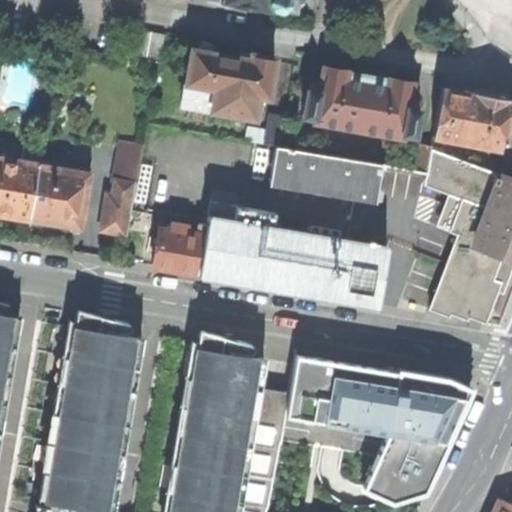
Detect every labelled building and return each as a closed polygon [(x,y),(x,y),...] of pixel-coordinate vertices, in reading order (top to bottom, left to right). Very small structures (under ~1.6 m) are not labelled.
[(219,0),(222,0),(221,3),(226,4),(226,0),(231,0),(235,1),(235,5),(239,6),(240,1),(250,3),(250,8),(255,9),(255,4),(265,6),(264,10),(268,11),(269,9),(271,9),(271,7),(298,12),(300,12),(301,8),(299,8),(300,0),(219,0)] [(139,27),(133,54),(160,60),(166,32),(139,27)] [(193,45),(182,104),(255,118),(259,95),(268,97),(275,56),(252,52),(251,58),(232,54),(216,52),(217,48),(214,44),(209,42),(202,41),(198,42),(193,45)] [(7,99),(28,104),(37,64),(16,59),(7,99)] [(314,117),(314,121),(358,129),(368,73),(348,69),(324,65),(319,91),(314,117)] [(368,73),(358,129),(402,137),(403,133),(408,106),(412,81),(389,77),(368,73)] [(502,134),(503,127),(508,98),(471,91),(440,86),(432,134),(500,146),(502,134)] [(302,115),(314,117),(319,91),(307,89),(302,115)] [(511,98),(508,98),(503,127),(511,129),(511,98)] [(420,108),(408,106),(403,133),(415,135),(420,108)] [(247,127),(245,140),(275,145),(279,146),(284,118),(268,115),(265,130),(247,127)] [(511,137),(502,134),(500,146),(497,151),(511,156),(511,137)] [(26,135),(22,161),(40,164),(44,138),(26,135)] [(124,141),(114,183),(119,180),(123,155),(131,148),(143,150),(144,145),(124,141)] [(409,168),(425,171),(430,146),(414,143),(409,168)] [(257,171),(270,173),(274,148),(261,145),(257,171)] [(270,173),(269,181),(377,199),(383,163),(279,146),(275,145),(274,148),(270,173)] [(501,254),(511,258),(511,177),(499,173),(430,146),(425,171),(423,183),(462,198),(449,231),(458,234),(429,309),(448,316),(450,313),(456,315),(467,320),(469,316),(484,323),(488,312),(499,283),(490,279),(501,254)] [(0,147),(0,213),(1,214),(30,219),(40,164),(22,161),(4,158),(6,149),(0,147)] [(123,155),(119,180),(137,184),(143,150),(131,148),(123,155)] [(66,151),(63,168),(91,173),(93,156),(66,151)] [(63,168),(40,164),(30,219),(30,221),(46,224),(58,226),(58,224),(81,228),(91,173),(63,168)] [(112,193),(106,192),(99,230),(127,235),(137,184),(119,180),(114,183),(112,193)] [(273,211),(209,200),(205,223),(197,273),(246,282),(377,304),(387,248),(388,243),(271,223),(273,211)] [(158,228),(152,266),(174,269),(197,273),(205,223),(199,222),(197,232),(187,230),(188,225),(171,222),(170,230),(158,228)] [(0,437),(20,317),(7,315),(4,314),(4,309),(7,309),(8,308),(9,305),(8,304),(6,302),(0,299),(0,437)] [(99,511),(100,509),(113,511),(142,338),(129,336),(125,335),(126,330),(128,330),(130,330),(131,327),(131,325),(129,323),(114,319),(114,321),(76,314),(74,327),(60,325),(63,310),(45,307),(43,322),(53,323),(24,496),(45,500),(49,500),(48,506),(36,504),(36,508),(37,511),(99,511)] [(175,343),(146,511),(236,511),(258,387),(263,359),(249,356),(247,356),(248,350),(250,350),(252,349),(253,348),(252,346),(251,344),(248,343),(223,339),(199,335),(197,347),(175,343)] [(397,366),(296,349),(288,392),(284,415),(386,432),(381,461),(407,478),(432,473),(471,385),(451,375),(397,366)] [(266,511),(284,415),(288,392),(258,387),(236,511),(266,511)] [(511,511),(511,502),(499,497),(492,511),(511,511)]
